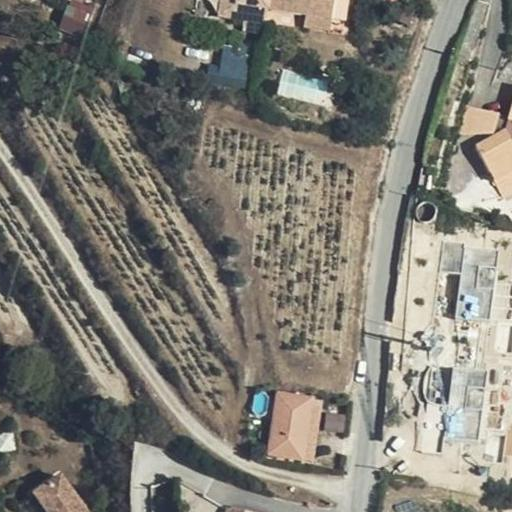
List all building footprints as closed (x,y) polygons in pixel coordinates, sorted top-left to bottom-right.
[(80,0),(72,0),(61,29),(83,37),(95,6),(80,0)] [(246,0),(229,0),(228,13),(246,13),(246,0)] [(348,0),(246,0),(246,13),(245,26),(279,26),(279,14),(317,16),(317,28),(348,29),(348,17),(348,0)] [(362,0),(348,0),(348,17),(362,18),(362,0)] [(230,49),(222,68),(236,75),(235,78),(243,81),(253,59),(230,49)] [(511,101),(505,128),(477,143),(502,193),(511,188),(511,101)] [(497,130),(501,113),(469,105),(460,131),(497,130)] [(314,398),(281,394),(272,454),(306,459),(314,398)] [(462,458),(464,425),(428,422),(423,467),(449,471),(451,456),(462,458)] [(41,492),(54,511),(91,511),(68,475),(41,492)]
